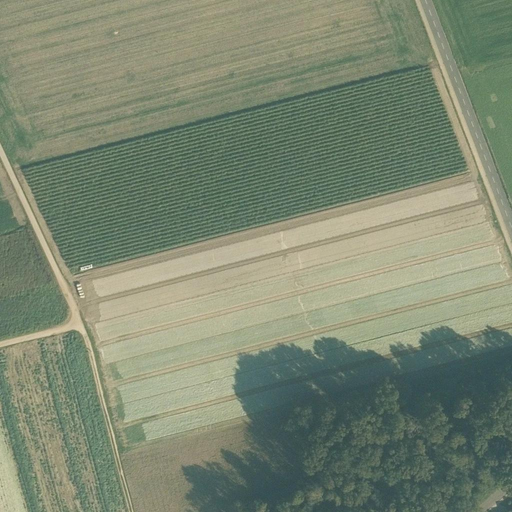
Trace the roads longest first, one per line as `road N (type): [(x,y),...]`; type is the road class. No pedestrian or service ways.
road 1 (residential): [(511,232),(423,0)]
road 2 (track): [(80,323),(0,142)]
road 3 (track): [(131,511),(80,323)]
